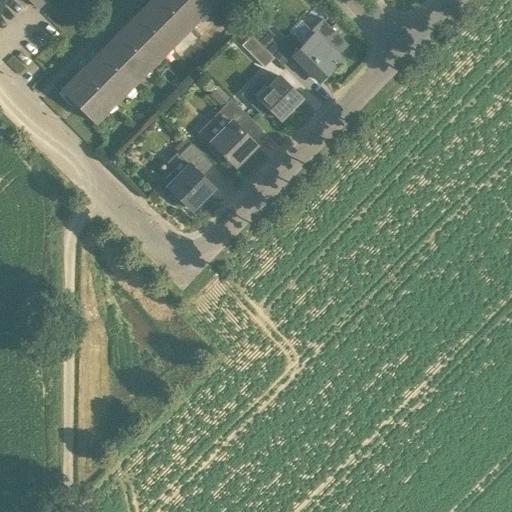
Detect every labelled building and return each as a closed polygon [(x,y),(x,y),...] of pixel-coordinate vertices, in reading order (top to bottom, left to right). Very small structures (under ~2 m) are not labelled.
[(26,0),(35,9),(43,0),(51,0),(53,2),(55,0),(26,0)] [(159,0),(64,95),(94,124),(217,0),(159,0)] [(264,49),(275,39),(276,38),(253,15),(242,27),(245,30),(250,35),(264,49)] [(347,45),(321,20),(310,31),(313,34),(301,46),(292,36),(282,46),(292,55),(291,56),(317,82),(340,59),(337,56),(347,45)] [(235,40),(240,46),(250,35),(245,30),(235,40)] [(264,49),(250,35),(240,46),(263,68),(273,59),(264,50),(264,49)] [(278,77),(250,105),(261,116),(268,109),(279,120),(300,99),(278,77)] [(176,81),(171,86),(174,90),(180,84),(176,81)] [(208,95),(220,108),(229,100),(216,87),(208,95)] [(230,101),(229,100),(220,108),(217,111),(229,122),(205,147),(217,159),(220,155),(224,159),(226,158),(234,166),(255,145),(245,136),(255,126),(256,127),(257,126),(230,100),(230,101)] [(148,107),(144,112),(147,116),(152,111),(148,107)] [(180,155),(189,145),(183,139),(173,150),(176,152),(180,155)] [(190,145),(189,145),(180,155),(176,152),(165,164),(173,171),(161,182),(190,211),(212,188),(200,176),(211,165),(190,145)]
